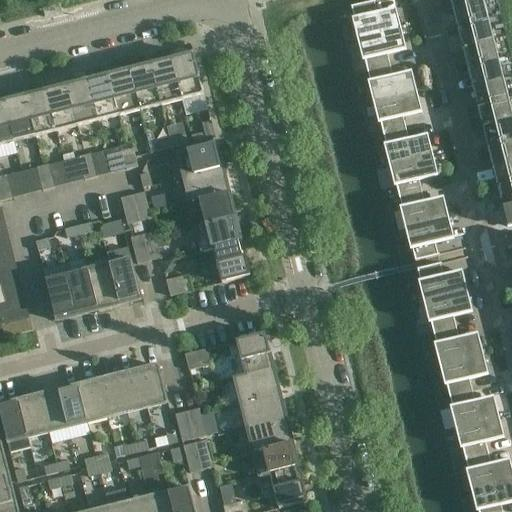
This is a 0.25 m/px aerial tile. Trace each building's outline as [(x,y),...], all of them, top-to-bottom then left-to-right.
[(449,0),(453,12),(496,1),(495,0),(449,0)] [(501,21),(496,1),(453,12),(458,32),(501,21)] [(374,3),(365,5),(351,9),(360,41),(401,31),(398,21),(392,22),(389,12),(377,15),(374,3)] [(458,32),(463,51),(505,40),(501,21),(458,32)] [(360,41),(368,73),(390,67),(388,57),(400,53),(397,43),(403,41),(401,31),(360,41)] [(510,60),(505,40),(463,51),(468,71),(510,60)] [(184,60),(172,63),(182,102),(186,118),(208,112),(194,57),(184,59),(184,60)] [(468,71),(473,91),(511,80),(511,66),(510,60),(468,71)] [(161,107),(182,102),(172,63),(160,66),(160,65),(151,68),(161,107)] [(368,73),(375,104),(417,94),(414,84),(408,85),(405,75),(393,78),(390,67),(368,73)] [(140,112),(161,107),(151,68),(142,70),(130,73),(140,112)] [(119,117),(140,112),(130,73),(118,76),(109,78),(119,117)] [(98,123),(119,117),(109,78),(101,80),(101,81),(89,84),(98,123)] [(511,102),(511,80),(473,91),(478,111),(511,102)] [(77,128),(98,123),(89,84),(77,87),(76,86),(67,89),(77,128)] [(77,128),(67,89),(59,91),(47,94),(56,133),(77,128)] [(56,133),(47,94),(35,97),(26,99),(36,139),(56,133)] [(375,104),(383,136),(406,130),(403,119),(416,116),(413,106),(419,104),(417,94),(375,104)] [(5,105),(15,144),(36,139),(26,99),(17,102),(5,105)] [(511,102),(478,111),(483,131),(511,123),(511,102)] [(0,147),(15,144),(5,105),(0,106),(0,147)] [(211,123),(202,125),(204,134),(192,137),(194,144),(215,139),(211,123)] [(511,123),(483,131),(488,151),(511,144),(511,123)] [(383,136),(391,167),(433,157),(430,147),(424,148),(421,138),(409,141),(406,130),(383,136)] [(170,141),(172,150),(188,146),(186,137),(170,141)] [(172,150),(170,141),(154,145),(156,154),(172,150)] [(511,144),(488,151),(493,171),(511,165),(511,144)] [(184,180),(223,170),(221,161),(217,145),(193,151),(178,155),(184,180)] [(124,160),(135,157),(132,146),(121,149),(124,160)] [(82,170),(94,167),(91,156),(79,159),(82,170)] [(135,157),(124,160),(126,171),(138,168),(135,157)] [(391,167),(399,199),(422,193),(419,183),(432,179),(429,169),(435,167),(433,157),(391,167)] [(511,186),(511,165),(493,171),(498,190),(511,186)] [(40,181),(52,178),(49,167),(37,170),(40,181)] [(94,167),(82,170),(85,182),(97,179),(94,167)] [(184,180),(190,204),(229,194),(225,179),(226,179),(223,170),(184,180)] [(143,190),(152,187),(149,175),(140,177),(143,190)] [(0,191),(10,189),(7,177),(0,178),(0,191)] [(52,178),(40,181),(43,192),(55,189),(52,178)] [(511,207),(511,186),(498,190),(503,210),(511,207)] [(10,189),(0,191),(0,199),(1,203),(13,200),(10,189)] [(399,199),(407,230),(448,220),(446,210),(440,211),(437,201),(425,204),(422,193),(399,199)] [(229,194),(190,204),(196,229),(236,219),(233,209),(233,210),(229,194)] [(133,197),(140,224),(151,221),(145,195),(133,197)] [(140,224),(133,197),(121,200),(128,226),(140,224)] [(511,207),(503,210),(508,231),(511,230),(511,207)] [(236,219),(196,229),(203,254),(213,252),(213,250),(241,243),(238,228),(236,219)] [(415,263),(438,257),(435,245),(447,242),(445,232),(451,230),(448,220),(407,230),(415,263)] [(111,234),(124,231),(121,222),(109,225),(111,234)] [(78,228),(80,237),(92,234),(90,225),(78,228)] [(80,237),(78,228),(65,231),(67,240),(80,237)] [(143,237),(149,263),(161,260),(159,252),(168,250),(165,237),(156,239),(155,234),(143,237)] [(149,263),(143,237),(131,240),(138,266),(149,263)] [(51,249),(49,240),(36,244),(38,253),(51,249)] [(222,285),(244,279),(250,278),(246,258),(245,258),(241,243),(213,250),(213,252),(222,285)] [(110,266),(119,303),(128,301),(128,304),(141,301),(131,261),(110,266)] [(440,265),(419,271),(417,271),(426,304),(467,293),(464,283),(458,285),(455,274),(443,277),(440,265)] [(110,266),(89,272),(99,311),(111,308),(110,306),(119,303),(110,266)] [(99,311),(89,272),(68,277),(77,314),(86,312),(86,315),(99,311)] [(77,314),(68,277),(46,283),(56,322),(69,319),(68,316),(77,314)] [(171,298),(184,295),(192,293),(188,277),(167,282),(171,298)] [(426,304),(434,335),(456,329),(454,319),(466,316),(463,305),(470,304),(467,293),(426,304)] [(5,339),(33,332),(30,320),(2,327),(5,339)] [(434,335),(442,367),(483,356),(480,346),(474,347),(471,337),(459,340),(456,329),(434,335)] [(265,336),(259,338),(237,344),(245,377),(245,378),(274,371),(270,356),(265,336)] [(207,351),(185,357),(189,372),(211,367),(207,351)] [(442,367),(450,398),(472,392),(470,382),(482,378),(479,368),(485,366),(483,356),(442,367)] [(138,372),(147,410),(168,405),(158,367),(138,372)] [(241,405),(280,395),(278,386),(277,386),(274,371),(245,378),(245,377),(235,379),(241,405)] [(127,415),(147,410),(138,372),(118,377),(127,415)] [(118,377),(98,382),(107,420),(127,415),(118,377)] [(98,382),(78,387),(88,425),(107,420),(98,382)] [(78,387),(58,392),(68,430),(88,425),(78,387)] [(58,392),(39,397),(48,435),(68,430),(58,392)] [(450,398),(457,430),(499,419),(496,409),(490,410),(487,400),(475,403),(472,392),(450,398)] [(241,405),(247,430),(286,420),(282,405),(280,395),(241,405)] [(39,397),(19,402),(28,440),(48,435),(39,397)] [(19,402),(0,407),(0,414),(8,445),(10,455),(31,450),(28,440),(19,402)] [(187,414),(194,441),(206,438),(203,428),(212,426),(209,415),(201,417),(199,411),(187,414)] [(194,441),(187,414),(176,417),(183,444),(194,441)] [(457,430),(465,461),(488,455),(485,445),(498,441),(495,431),(501,429),(499,419),(457,430)] [(247,430),(254,454),(292,444),(290,435),(286,420),(247,430)] [(178,444),(175,432),(166,435),(167,438),(155,441),(158,449),(178,444)] [(195,445),(202,472),(214,469),(207,442),(195,445)] [(135,446),(137,454),(149,451),(147,443),(135,446)] [(292,444),(254,454),(260,480),(270,477),(270,476),(298,469),(294,454),(295,454),(292,444)] [(202,472),(195,445),(184,448),(191,475),(202,472)] [(137,454),(135,446),(123,449),(125,457),(137,454)] [(182,462),(179,450),(170,452),(173,464),(182,462)] [(138,460),(141,469),(145,486),(160,482),(158,477),(164,476),(159,455),(150,457),(138,460)] [(465,461),(473,493),(511,482),(511,472),(506,473),(503,463),(491,466),(488,455),(465,461)] [(98,467),(110,464),(108,456),(96,459),(98,467)] [(87,470),(98,467),(96,459),(84,462),(87,470)] [(0,511),(18,511),(6,460),(0,461),(0,511)] [(141,469),(138,460),(127,463),(129,472),(141,469)] [(56,466),(58,474),(70,471),(68,463),(56,466)] [(110,464),(98,467),(100,476),(112,473),(110,464)] [(58,474),(56,466),(44,469),(47,477),(58,474)] [(98,467),(87,470),(89,479),(100,476),(98,467)] [(279,511),(281,510),(307,503),(302,484),(298,469),(270,476),(270,477),(279,511)] [(26,482),(24,471),(15,473),(18,485),(26,482)] [(60,480),(62,489),(74,486),(71,477),(60,480)] [(62,489),(60,480),(48,483),(50,492),(62,489)] [(478,511),(502,511),(501,507),(511,504),(511,498),(511,494),(511,493),(511,482),(473,493),(478,511)] [(28,488),(19,490),(22,502),(31,500),(28,488)] [(168,495),(172,511),(194,511),(189,490),(168,495)] [(172,511),(168,495),(149,500),(151,511),(172,511)] [(151,511),(149,500),(129,505),(130,511),(151,511)] [(247,511),(245,503),(224,508),(224,511),(247,511)]
